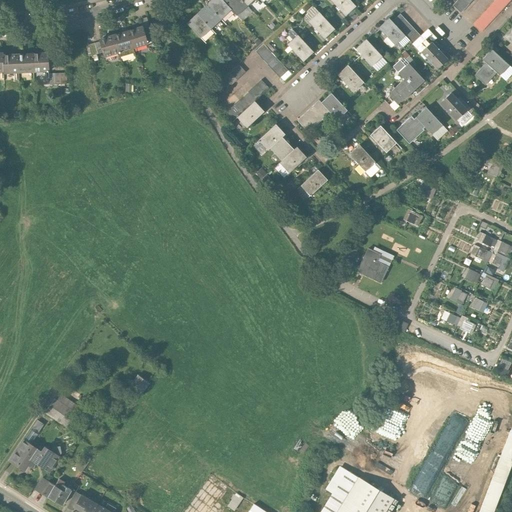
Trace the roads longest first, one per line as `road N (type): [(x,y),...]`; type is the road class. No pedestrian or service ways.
road 1 (residential): [(142,0),(0,27)]
road 2 (residential): [(392,0),(313,70),(297,99)]
